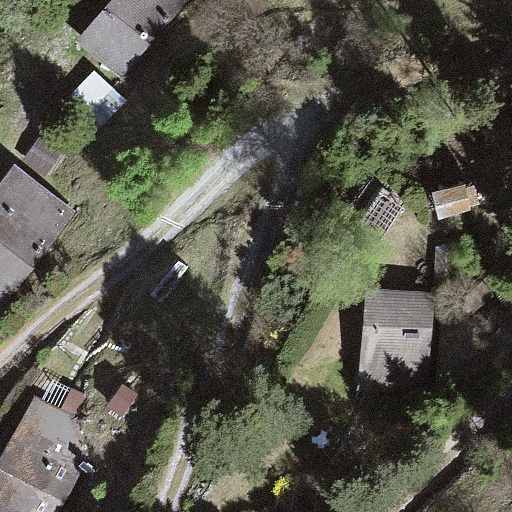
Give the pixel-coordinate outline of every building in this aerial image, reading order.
[(168,0),(110,0),(70,45),(115,85),(182,12),(168,0)] [(117,96),(93,75),(60,112),(84,133),(117,96)] [(67,160),(41,141),(23,164),(48,184),(67,160)] [(81,222),(11,166),(0,180),(0,312),(6,316),(81,222)] [(375,194),(349,231),(373,249),(400,212),(375,194)] [(347,292),(347,397),(429,397),(429,292),(347,292)] [(34,380),(0,444),(0,482),(43,506),(94,411),(34,380)]
